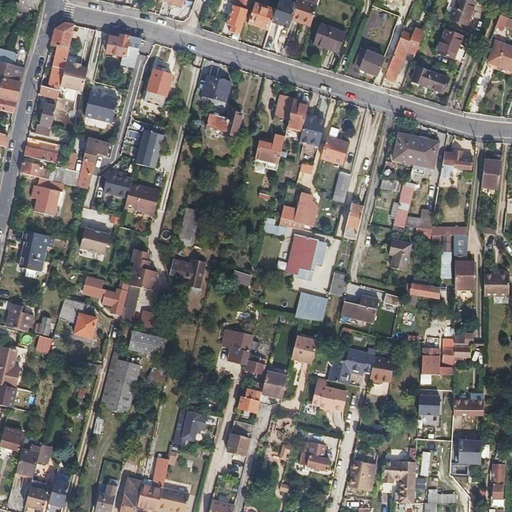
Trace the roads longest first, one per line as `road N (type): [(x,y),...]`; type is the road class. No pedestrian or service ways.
road 1 (residential): [(511,130),(455,122),(188,41)]
road 2 (residential): [(52,6),(0,223)]
road 3 (unknown): [(392,103),(349,299)]
road 4 (residential): [(188,41),(52,6)]
road 5 (unknown): [(455,122),(495,1)]
